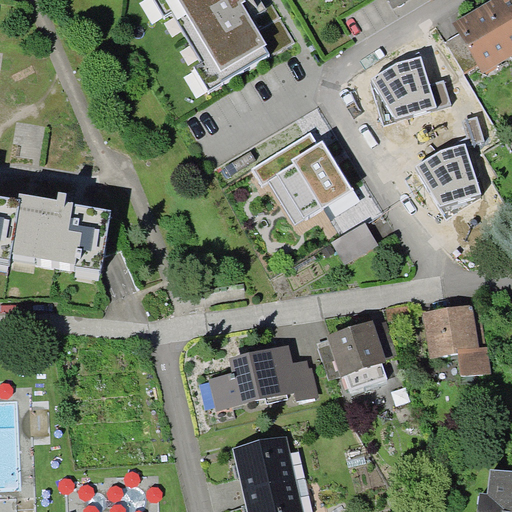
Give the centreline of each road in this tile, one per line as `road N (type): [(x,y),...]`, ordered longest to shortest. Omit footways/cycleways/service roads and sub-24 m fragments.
road 1 (residential): [(455,281),(166,334),(159,350),(196,511)]
road 2 (residential): [(447,0),(343,62),(327,81),(339,126),(429,268),(455,281)]
